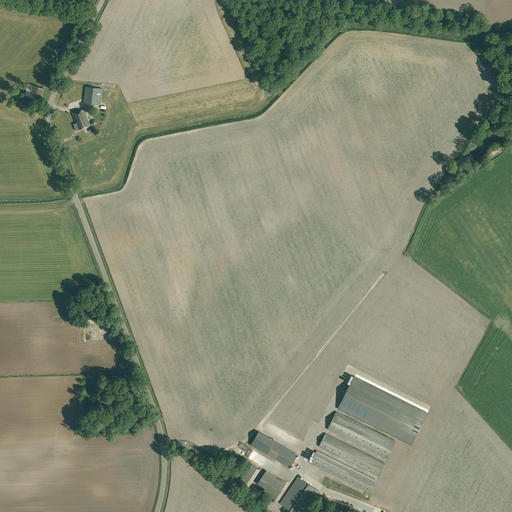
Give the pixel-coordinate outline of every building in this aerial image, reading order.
[(44,89),(27,83),(24,95),(40,100),(44,89)] [(101,105),(102,89),(85,86),(84,103),(101,105)] [(76,131),(90,125),(87,119),(83,110),(72,113),(76,123),(73,124),(76,131)] [(427,413),(354,377),(338,409),(411,445),(427,413)] [(395,442),(336,413),(328,429),(387,458),(395,442)] [(258,432),(251,445),(290,468),(297,455),(274,441),(258,432)] [(384,463),(326,434),(320,447),(378,476),(384,463)] [(311,464),(370,493),(376,480),(317,452),(311,464)] [(240,481),(249,486),(260,470),(251,464),(240,481)] [(262,491),(275,500),(286,484),(266,471),(263,476),(264,476),(258,484),(264,488),(262,491)] [(293,511),(305,511),(319,491),(298,477),(280,503),(293,511)]
